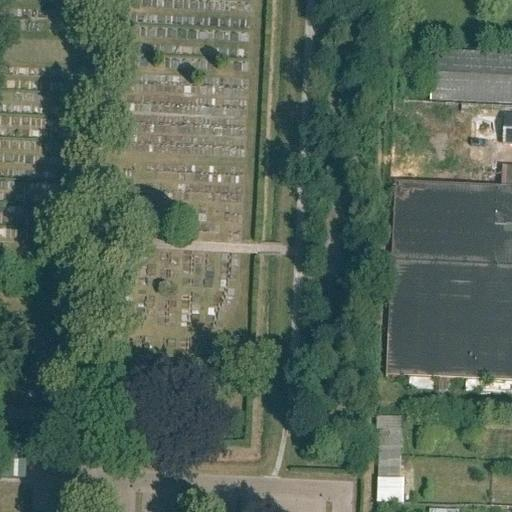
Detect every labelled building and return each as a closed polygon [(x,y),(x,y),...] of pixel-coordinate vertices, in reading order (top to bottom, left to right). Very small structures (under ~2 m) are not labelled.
[(511,107),(511,56),(432,53),(430,103),(511,107)] [(511,117),(503,117),(501,147),(511,147),(511,117)] [(509,186),(511,185),(511,169),(500,169),(500,175),(510,175),(509,186)] [(395,184),(386,378),(511,384),(511,189),(483,189),(395,184)] [(110,456),(110,444),(83,443),(83,431),(68,431),(67,454),(110,456)] [(379,457),(401,458),(401,433),(380,432),(379,457)] [(27,449),(0,447),(0,479),(26,480),(27,449)] [(399,497),(401,458),(379,457),(377,506),(398,506),(399,497)]
